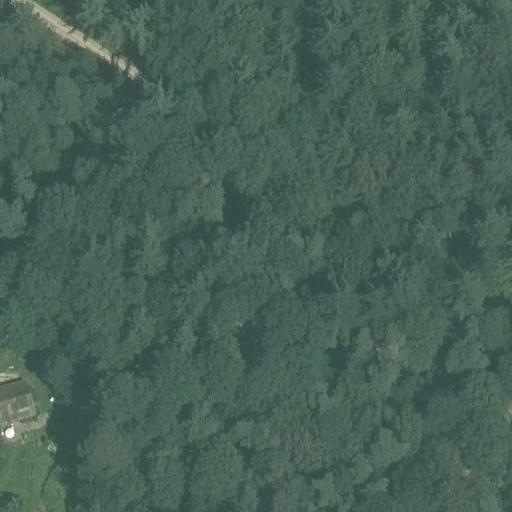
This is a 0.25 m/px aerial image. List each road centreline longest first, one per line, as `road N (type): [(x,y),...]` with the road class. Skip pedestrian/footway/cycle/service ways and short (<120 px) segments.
road 1 (track): [(511,323),(14,0)]
road 2 (track): [(408,268),(380,312),(251,351),(49,360),(27,374)]
